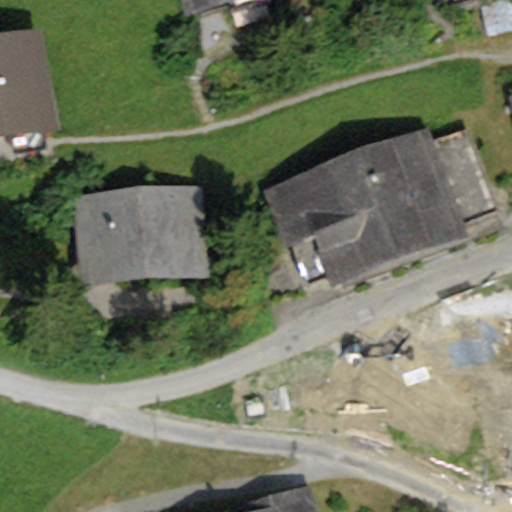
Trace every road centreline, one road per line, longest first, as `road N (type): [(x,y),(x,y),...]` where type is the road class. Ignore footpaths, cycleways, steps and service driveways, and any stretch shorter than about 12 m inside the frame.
road 1 (residential): [(511,263),(190,386),(61,401)]
road 2 (residential): [(356,464),(191,435),(61,401)]
road 3 (residential): [(356,464),(112,511)]
